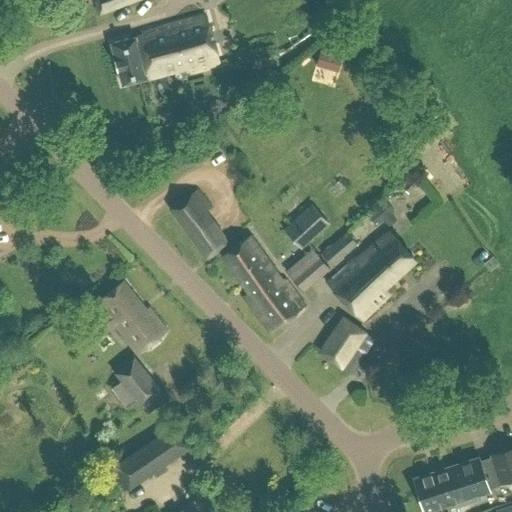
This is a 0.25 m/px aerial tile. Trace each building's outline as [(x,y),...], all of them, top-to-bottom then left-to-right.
[(131,0),(94,0),(99,12),(131,0)] [(219,61),(205,13),(112,40),(124,83),(160,73),(161,78),(219,61)] [(276,64),(273,47),(248,51),(251,68),(276,64)] [(441,130),(428,114),(407,130),(419,146),(441,130)] [(211,207),(196,187),(169,207),(205,258),(221,247),(198,216),(211,207)] [(328,224),(310,203),(283,227),(301,247),(328,224)] [(414,258),(387,226),(351,257),(326,278),(359,317),(388,292),(382,285),(387,281),(386,280),(414,258)] [(356,244),(345,232),(321,252),(332,265),(356,244)] [(222,256),(245,288),(277,266),(254,234),(222,256)] [(329,268),(316,253),(289,276),(303,291),(329,268)] [(277,266),(245,288),(241,291),(268,329),(303,305),(277,266)] [(143,310),(118,278),(94,297),(134,349),(163,326),(147,306),(143,310)] [(365,331),(342,317),(319,353),(341,367),(365,331)] [(167,399),(133,355),(113,371),(119,380),(110,387),(125,406),(135,398),(147,414),(167,399)] [(173,425),(110,468),(125,490),(188,447),(173,425)] [(511,479),(511,445),(491,452),(500,483),(511,479)] [(447,467),(459,505),(480,498),(479,494),(490,490),(479,456),(447,467)] [(459,505),(447,467),(419,476),(414,485),(422,511),(457,500),(458,505),(459,505)]
